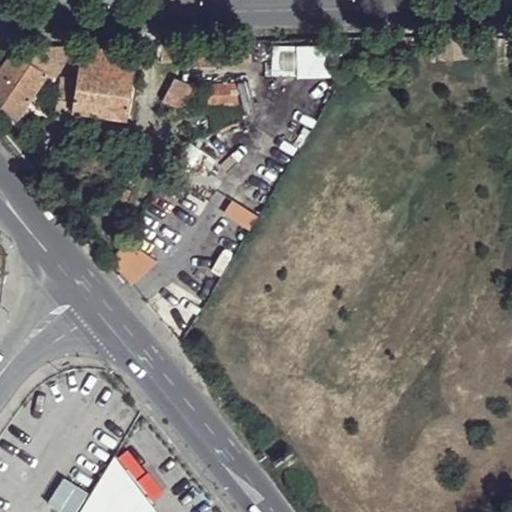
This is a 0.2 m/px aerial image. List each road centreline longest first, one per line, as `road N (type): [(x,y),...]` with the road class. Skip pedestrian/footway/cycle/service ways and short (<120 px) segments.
road 1 (secondary): [(511,9),(5,17)]
road 2 (secondary): [(268,511),(75,280)]
road 3 (secondary): [(75,280),(0,379)]
